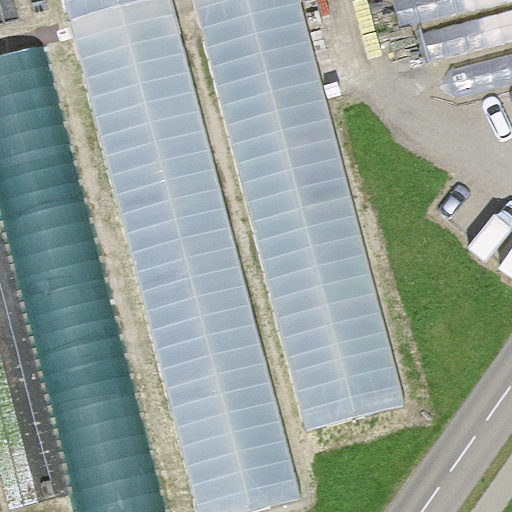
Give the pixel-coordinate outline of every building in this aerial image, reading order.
[(168,0),(67,0),(202,511),(237,511),(299,496),(168,0)] [(197,0),(310,439),(413,413),(307,0),(197,0)] [(511,0),(413,0),(394,5),(401,30),(511,2),(511,0)] [(511,17),(424,39),(430,66),(511,45),(511,17)] [(169,511),(51,50),(0,62),(0,190),(82,511),(169,511)] [(511,62),(444,81),(451,108),(511,91),(511,62)] [(0,504),(55,492),(41,427),(0,435),(0,504)]
